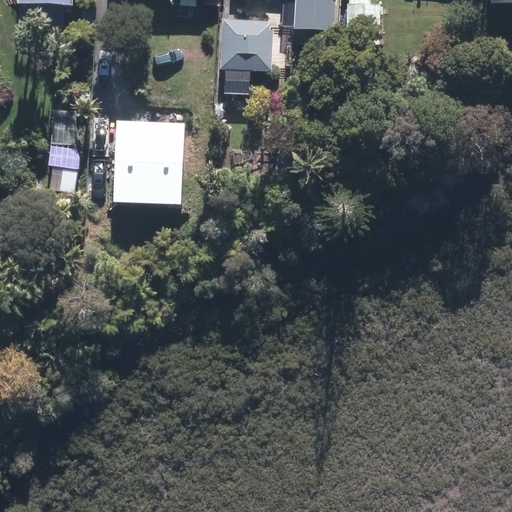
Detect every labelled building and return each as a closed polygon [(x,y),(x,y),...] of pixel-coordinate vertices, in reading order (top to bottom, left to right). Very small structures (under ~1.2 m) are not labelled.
[(24,0),(24,2),(33,2),(32,26),(64,28),(65,5),(74,5),(74,0),(24,0)] [(336,29),(337,0),(299,0),(298,27),(336,29)] [(373,0),(350,0),(351,26),(384,26),(384,4),(373,4),(373,0)] [(278,22),(226,20),(223,106),(252,108),(253,69),(292,71),(293,39),(277,39),(278,22)] [(200,39),(175,38),(174,63),(199,64),(200,39)] [(74,114),(50,113),(46,193),(72,198),(77,161),(72,149),(74,114)] [(116,121),(114,198),(183,199),(184,123),(116,121)]
